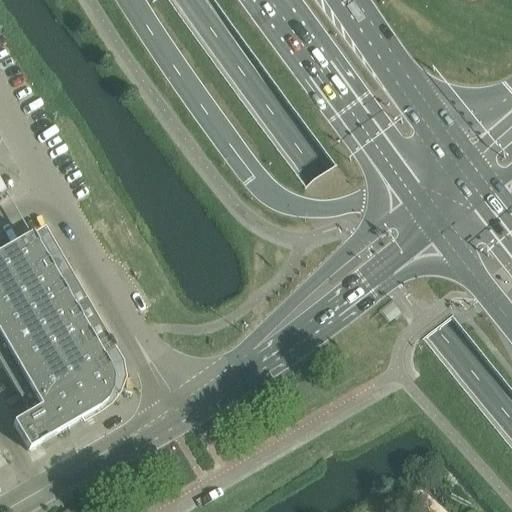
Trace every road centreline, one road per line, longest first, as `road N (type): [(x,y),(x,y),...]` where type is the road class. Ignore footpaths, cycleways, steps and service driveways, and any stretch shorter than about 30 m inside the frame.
road 1 (unclassified): [(174,405),(0,104)]
road 2 (unclassified): [(174,405),(259,364),(438,232)]
road 3 (unclassified): [(416,202),(174,405)]
road 4 (primary): [(266,0),(416,202)]
road 5 (unclassified): [(0,509),(174,405)]
road 6 (primary): [(454,162),(339,0)]
